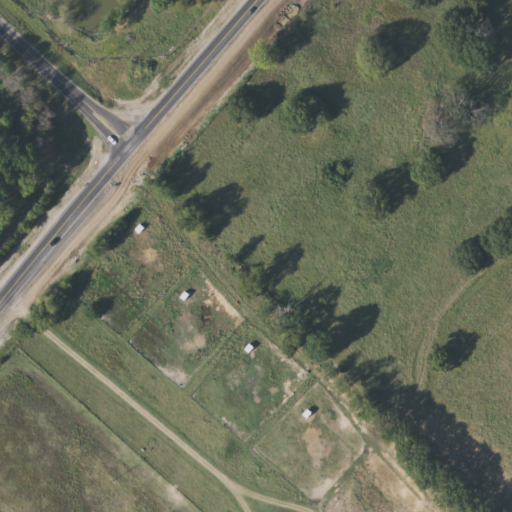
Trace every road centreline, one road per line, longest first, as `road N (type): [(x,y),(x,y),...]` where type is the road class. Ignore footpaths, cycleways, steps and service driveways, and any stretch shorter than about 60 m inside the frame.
road 1 (primary): [(0,295),(262,0)]
road 2 (tertiary): [(0,19),(136,146)]
